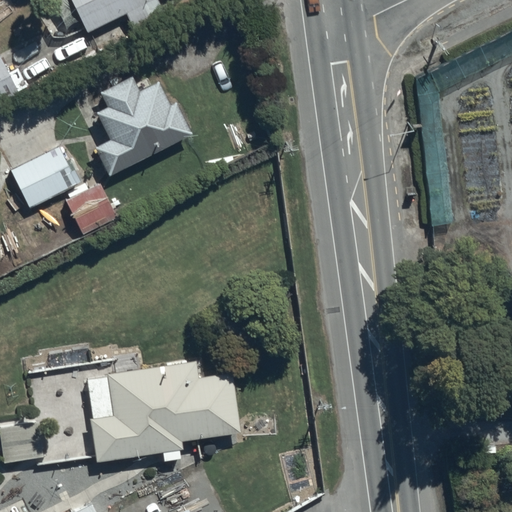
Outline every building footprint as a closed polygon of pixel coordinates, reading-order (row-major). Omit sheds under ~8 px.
[(69,0),(85,32),(126,13),(134,29),(163,15),(155,0),(69,0)] [(0,95),(15,88),(0,61),(0,95)] [(93,148),(107,175),(191,134),(175,102),(169,105),(158,81),(137,91),(130,76),(98,92),(105,108),(95,113),(109,140),(93,148)] [(56,146),(9,170),(29,208),(76,184),(56,146)] [(116,217),(98,183),(64,201),(71,212),(32,233),(43,255),(116,217)] [(194,362),(85,381),(96,463),(160,452),(162,462),(179,459),(178,449),(180,448),(179,443),(240,433),(229,372),(197,378),(194,362)] [(36,422),(0,427),(0,446),(2,463),(42,457),(36,422)]
